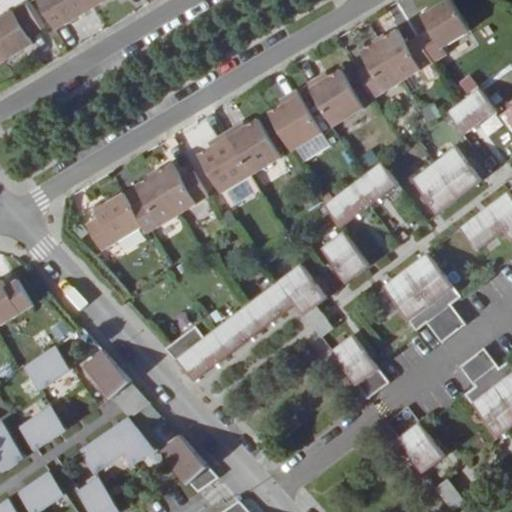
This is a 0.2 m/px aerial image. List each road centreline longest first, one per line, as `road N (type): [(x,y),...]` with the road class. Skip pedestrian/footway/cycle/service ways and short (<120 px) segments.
road 1 (residential): [(11,214),(359,10)]
road 2 (residential): [(279,511),(11,214)]
road 3 (residential): [(194,0),(0,113)]
